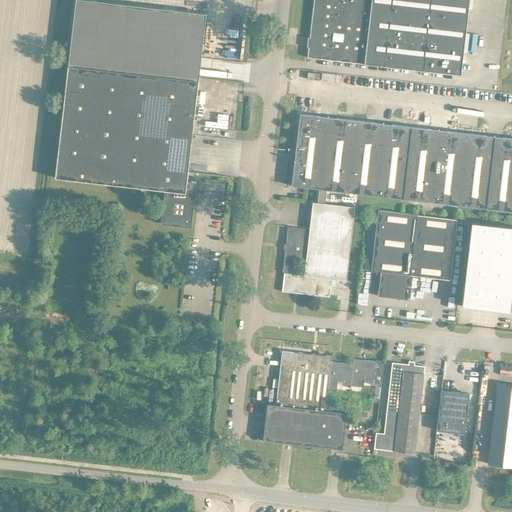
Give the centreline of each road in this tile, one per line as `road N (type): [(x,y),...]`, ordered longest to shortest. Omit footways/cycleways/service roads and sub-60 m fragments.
road 1 (unclassified): [(511,349),(246,320)]
road 2 (unclassified): [(272,89),(246,320)]
road 3 (unclassified): [(227,493),(0,468)]
road 4 (unclassified): [(481,115),(272,89)]
road 5 (unclassified): [(246,320),(227,493)]
road 6 (unclassified): [(375,511),(227,493)]
